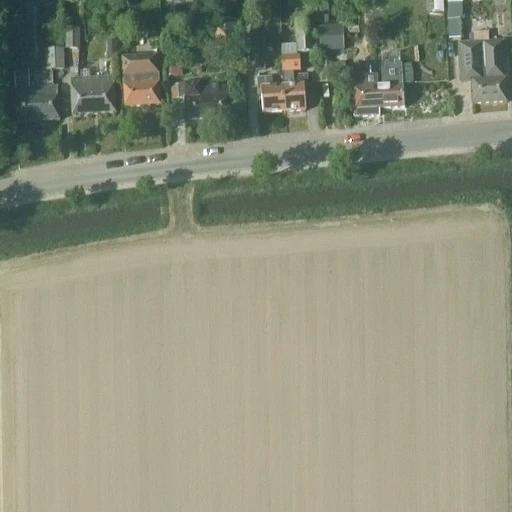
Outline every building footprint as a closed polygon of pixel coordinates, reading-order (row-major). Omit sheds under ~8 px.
[(443,13),(442,0),(431,0),(432,14),(443,13)] [(215,51),(237,50),(236,21),(214,22),(215,51)] [(294,25),(296,55),(313,54),(312,24),(294,25)] [(344,52),(343,26),(319,27),(320,53),(344,52)] [(65,29),(65,51),(80,51),(80,29),(65,29)] [(243,30),(245,61),(260,61),(258,29),(243,30)] [(108,41),(108,59),(117,58),(117,41),(108,41)] [(473,105),(506,103),(505,75),(504,43),(461,45),(463,83),(472,83),(473,105)] [(46,73),(64,72),(63,51),(44,52),(46,73)] [(160,106),(159,74),(158,56),(122,58),(123,76),(125,108),(160,106)] [(300,58),(281,59),(282,78),(285,114),(305,112),(304,88),(308,88),(307,77),(293,77),(293,75),(301,74),(300,58)] [(264,115),(285,114),(282,78),(281,59),(280,59),(282,89),(272,89),(272,79),(257,80),(258,91),(262,91),(264,115)] [(320,85),(346,84),(344,63),(319,65),(320,85)] [(371,77),(371,70),(370,66),(352,67),(353,83),(354,118),(379,117),(379,110),(404,109),(402,66),(381,66),(382,88),(378,88),(377,76),(371,77)] [(17,124),(60,122),(59,99),(58,99),(58,88),(30,90),(29,72),(15,73),(18,101),(15,102),(17,124)] [(70,82),(72,116),(116,114),(114,79),(70,82)] [(186,121),(231,119),(230,97),(229,88),(218,88),(218,84),(209,84),(209,89),(200,89),(200,84),(178,85),(179,100),(185,100),(186,121)]
